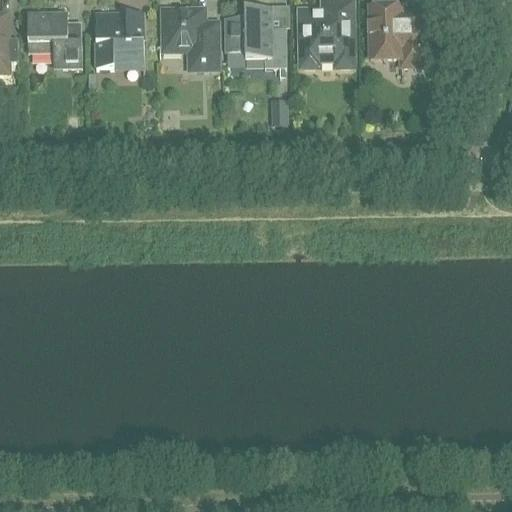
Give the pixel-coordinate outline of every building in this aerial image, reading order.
[(349,71),(355,68),(353,5),(322,5),(322,13),(311,13),(309,11),(299,12),(297,14),(297,23),(299,25),(300,68),(306,72),(314,72),(319,68),(319,61),(335,61),(335,68),(341,71),(349,71)] [(425,70),(424,15),(402,15),(401,10),(370,11),(370,63),(401,63),(401,71),(425,70)] [(245,22),(226,23),(226,57),(245,57),(245,63),(264,63),(265,72),(287,72),(286,33),(272,33),(271,12),(244,13),(245,22)] [(163,14),(164,51),(177,51),(177,55),(190,55),(190,64),(196,64),(196,73),(219,73),(218,43),(218,27),(205,27),(205,24),(204,13),(163,14)] [(52,19),(44,15),(42,19),(28,19),(28,56),(53,56),(53,58),(62,58),(62,72),(82,71),(82,47),(68,47),(68,19),(52,19)] [(0,76),(9,76),(8,66),(18,66),(18,42),(8,42),(8,18),(0,18),(0,76)] [(96,18),(96,73),(144,72),(144,18),(96,18)] [(275,105),(276,130),(288,130),(287,105),(275,105)]
